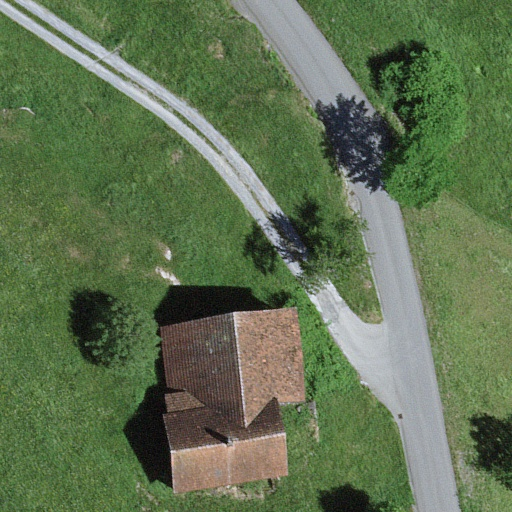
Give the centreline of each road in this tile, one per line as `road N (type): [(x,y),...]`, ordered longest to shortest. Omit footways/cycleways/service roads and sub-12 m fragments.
road 1 (track): [(411,354),(353,337),(245,187),(176,113),(4,0)]
road 2 (tertiary): [(267,0),(344,113),(365,166),(439,511)]
